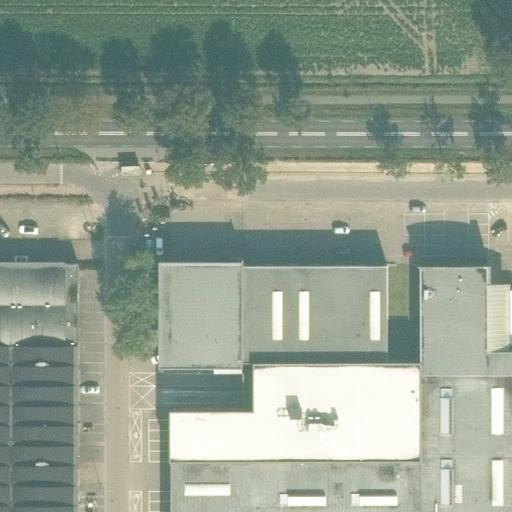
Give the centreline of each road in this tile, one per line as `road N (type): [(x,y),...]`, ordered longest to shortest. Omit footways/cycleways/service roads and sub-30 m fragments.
road 1 (primary): [(0,132),(511,132)]
road 2 (unclassified): [(116,190),(511,188)]
road 3 (unclassified): [(115,511),(116,190)]
